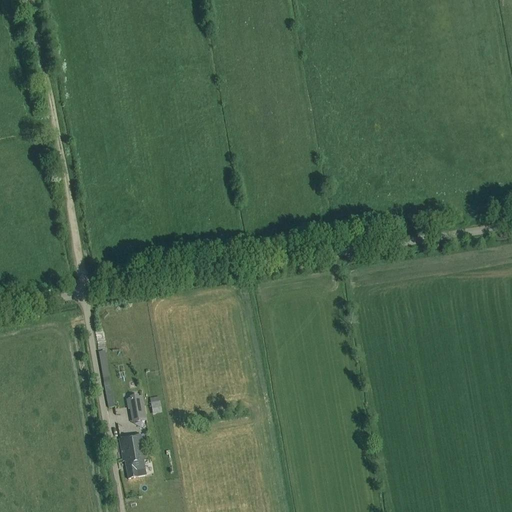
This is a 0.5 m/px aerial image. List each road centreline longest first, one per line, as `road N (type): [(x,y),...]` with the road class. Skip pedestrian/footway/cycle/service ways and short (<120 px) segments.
road 1 (unclassified): [(0,310),(511,224)]
road 2 (track): [(85,290),(29,0)]
